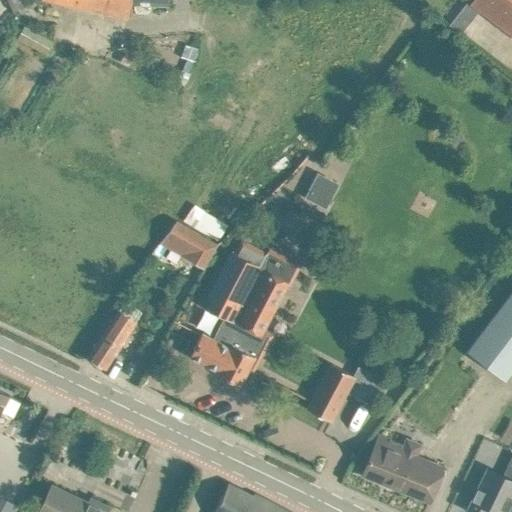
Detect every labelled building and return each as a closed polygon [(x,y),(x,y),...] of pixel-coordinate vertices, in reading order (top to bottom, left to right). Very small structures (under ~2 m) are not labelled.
[(4,0),(11,14),(21,0),(4,0)] [(168,5),(168,0),(50,0),(127,18),(130,4),(134,4),(134,9),(137,12),(147,12),(149,9),(150,5),(168,5)] [(511,0),(471,0),(469,3),(511,35),(511,0)] [(24,25),(17,39),(46,55),(53,42),(24,25)] [(185,45),(180,57),(184,58),(193,62),(198,50),(185,45)] [(256,100),(276,71),(259,59),(238,87),(256,100)] [(225,112),(238,76),(218,69),(205,105),(225,112)] [(337,183),(318,174),(306,197),(325,207),(337,183)] [(176,220),(163,237),(189,252),(185,258),(203,268),(217,244),(176,220)] [(231,320),(259,266),(232,252),(203,305),(224,316),(212,338),(201,333),(189,355),(218,370),(216,373),(217,373),(233,344),(230,343),(239,324),(231,320)] [(261,334),(289,282),(259,266),(231,320),(239,324),(230,343),(233,344),(217,373),(239,385),(248,369),(252,371),(269,339),(261,334)] [(511,290),(466,350),(505,380),(511,370),(511,290)] [(87,356),(86,357),(106,369),(106,368),(106,367),(120,345),(124,345),(129,337),(127,334),(136,320),(119,309),(88,356),(87,356)] [(331,363),(307,408),(330,421),(355,375),(331,363)] [(0,413),(8,417),(12,416),(19,401),(20,402),(20,400),(0,390),(0,413)] [(429,502),(444,466),(416,454),(420,444),(406,438),(403,444),(379,434),(361,475),(362,476),(362,475),(429,502)] [(498,511),(505,511),(511,498),(511,480),(504,476),(486,468),(467,509),(472,511),(487,511),(490,508),(498,511)] [(290,511),(287,510),(253,493),(252,495),(228,483),(219,501),(213,511),(290,511)] [(103,511),(106,506),(90,499),(88,503),(51,486),(38,511),(20,511),(18,511),(17,511),(103,511)] [(0,511),(14,511),(18,506),(1,496),(0,497),(0,511)]
